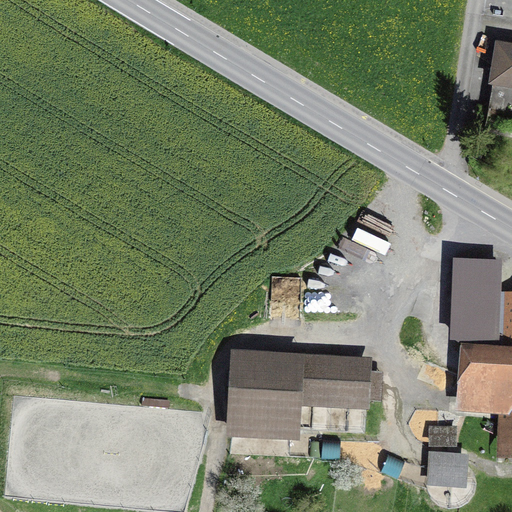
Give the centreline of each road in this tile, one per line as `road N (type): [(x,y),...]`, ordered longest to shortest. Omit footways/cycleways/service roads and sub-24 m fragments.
road 1 (secondary): [(452,195),(127,0)]
road 2 (residential): [(480,0),(452,195)]
